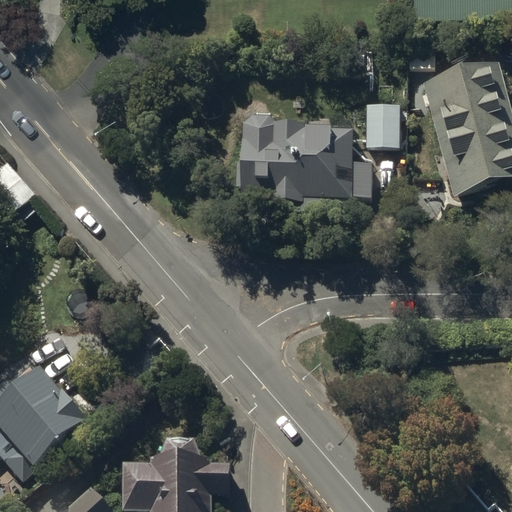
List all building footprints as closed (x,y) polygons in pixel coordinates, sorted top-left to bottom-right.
[(511,0),(415,0),(416,21),(511,19),(511,0)] [(456,196),(511,181),(511,104),(501,63),(425,83),(456,196)] [(368,106),(367,147),(399,148),(400,107),(368,106)] [(243,124),(243,196),(272,196),(272,202),(287,202),(287,219),(325,219),(325,199),(373,199),(372,163),(355,163),(355,129),(334,130),(334,127),(307,127),(307,123),(276,123),(271,116),(255,116),(243,124)] [(38,195),(11,163),(0,171),(0,214),(6,222),(38,195)] [(0,452),(14,440),(17,444),(6,454),(8,456),(4,459),(24,481),(94,416),(70,389),(68,391),(45,366),(39,372),(32,365),(0,394),(0,452)] [(214,511),(215,494),(230,495),(231,464),(214,464),(199,439),(172,438),(156,463),(129,462),(128,511),(214,511)] [(113,511),(89,488),(59,511),(113,511)]
